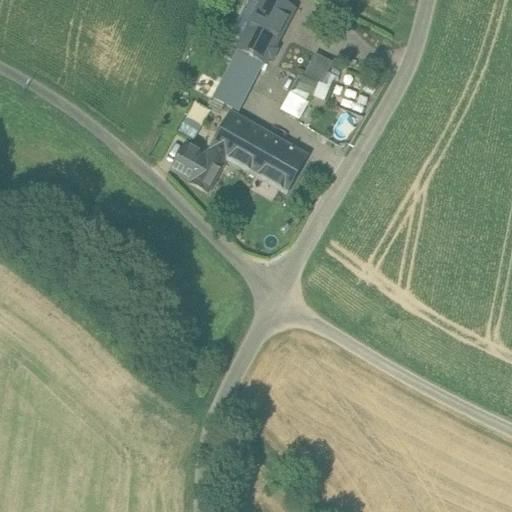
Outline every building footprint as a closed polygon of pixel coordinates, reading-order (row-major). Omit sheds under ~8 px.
[(264,0),(262,6),(239,50),(265,63),(267,60),(272,60),(277,51),(274,47),(293,10),(289,8),(273,0),(264,0)] [(239,50),(213,100),(239,113),(265,63),(239,50)] [(331,62),(316,56),(306,78),(319,83),(322,84),(331,62)] [(322,84),(319,83),(312,98),(328,105),(334,89),(322,84)] [(181,132),(197,140),(210,109),(194,102),(181,132)] [(307,158),(231,115),(206,157),(187,146),(172,171),(192,182),(191,185),(208,194),(227,161),(287,195),(307,158)]
